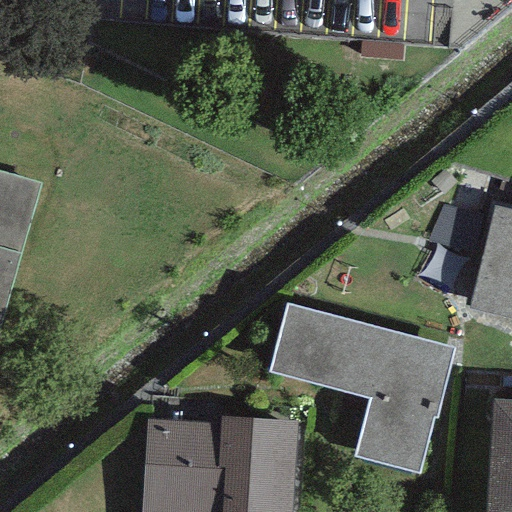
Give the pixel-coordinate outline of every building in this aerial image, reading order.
[(0,319),(3,320),(39,178),(0,165),(0,319)] [(511,201),(493,197),(467,298),(511,309),(511,201)] [(456,340),(284,296),(267,363),(368,389),(352,452),(417,468),(432,408),(438,410),(456,340)] [(511,511),(511,392),(494,391),(485,511),(511,511)] [(290,511),(296,412),(222,408),(221,418),(145,414),(139,511),(290,511)]
